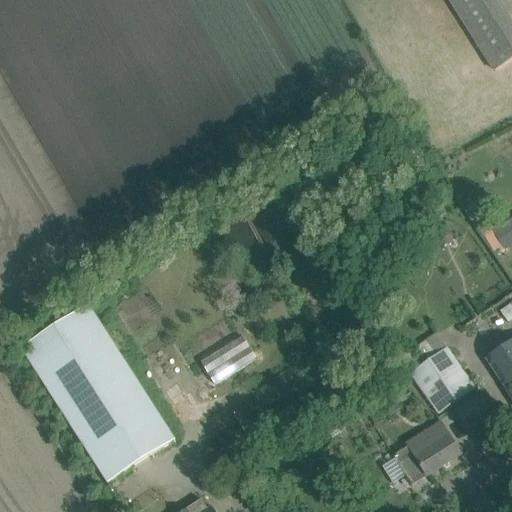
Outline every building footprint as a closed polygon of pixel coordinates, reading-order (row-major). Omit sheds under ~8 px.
[(449,0),(494,71),(511,59),(511,23),(497,0),(449,0)] [(329,165),(340,187),(373,167),(361,147),(329,165)] [(511,218),(485,231),(496,254),(511,246),(511,218)] [(90,305),(20,350),(108,484),(141,463),(176,440),(131,369),(90,305)] [(243,334),(201,360),(216,383),(259,357),(243,334)] [(476,389),(437,334),(401,357),(412,373),(411,374),(440,414),(476,389)] [(511,341),(485,359),(511,399),(511,341)] [(497,417),(480,393),(455,410),(471,435),(497,417)] [(461,455),(450,438),(440,423),(407,444),(408,447),(393,456),(412,486),(461,455)] [(201,501),(183,511),(215,511),(212,508),(209,510),(202,500),(201,501)]
